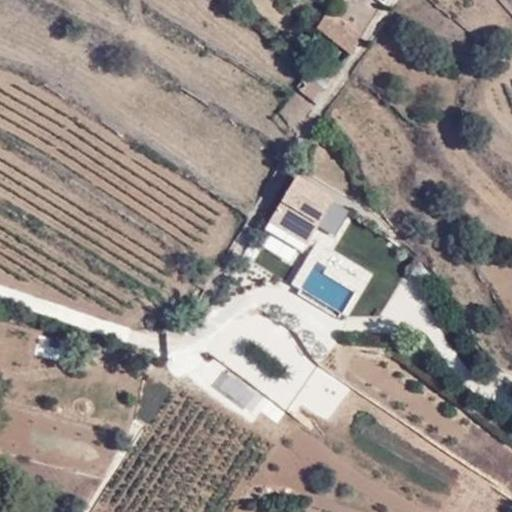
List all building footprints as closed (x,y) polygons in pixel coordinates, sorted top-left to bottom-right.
[(364,35),(332,11),(320,30),(353,54),(364,35)] [(321,88),(300,66),(287,79),(310,100),(321,88)] [(296,176),(270,217),(308,246),(336,199),(296,176)] [(308,246),(270,217),(262,230),(303,254),(308,246)] [(208,282),(219,264),(202,252),(190,271),(208,282)]
